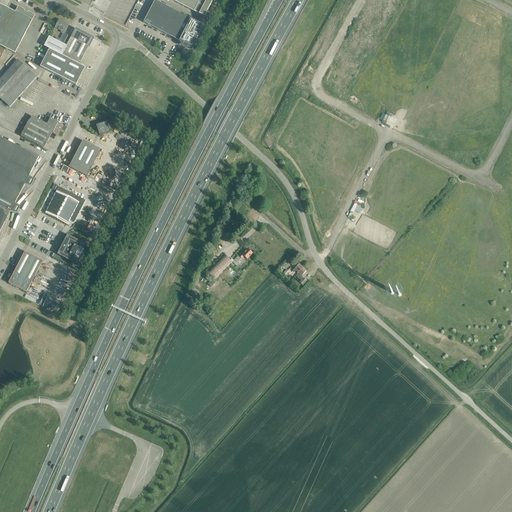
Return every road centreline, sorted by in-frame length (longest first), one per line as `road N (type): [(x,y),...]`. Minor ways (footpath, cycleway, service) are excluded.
road 1 (unclassified): [(511,441),(326,272),(280,175),(123,35)]
road 2 (motorway): [(49,511),(158,267),(297,0)]
road 3 (motorway): [(279,0),(143,260),(32,511)]
road 4 (unclassified): [(0,272),(123,35)]
road 5 (track): [(477,178),(386,133),(319,262)]
road 6 (track): [(362,0),(317,82),(319,93),(386,133)]
